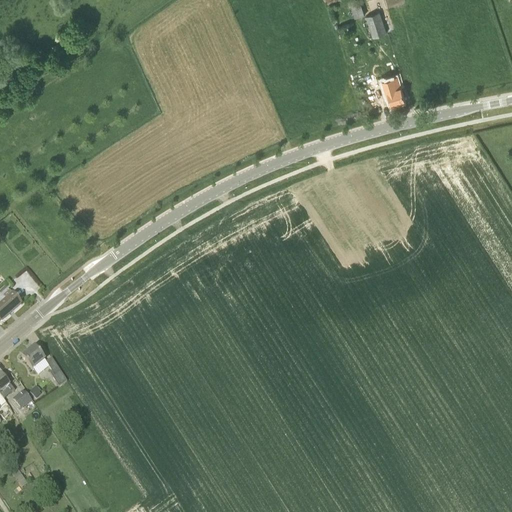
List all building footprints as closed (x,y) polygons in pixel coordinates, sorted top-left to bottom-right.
[(356,17),(365,15),(363,6),(354,9),(356,17)] [(366,16),(373,37),(386,33),(379,12),(366,16)] [(387,97),(389,97),(391,104),(405,99),(397,73),(391,75),(395,87),(391,88),(392,90),(386,92),(387,97)] [(0,307),(0,323),(21,305),(13,296),(0,307)] [(44,361),(34,348),(22,358),(32,371),(44,361)] [(66,382),(51,359),(45,362),(51,372),(49,373),(58,387),(66,382)] [(1,375),(0,375),(0,395),(2,398),(7,394),(13,390),(1,375)] [(39,394),(41,392),(34,386),(29,393),(36,400),(40,395),(39,394)] [(23,391),(13,400),(20,409),(31,401),(23,391)]
